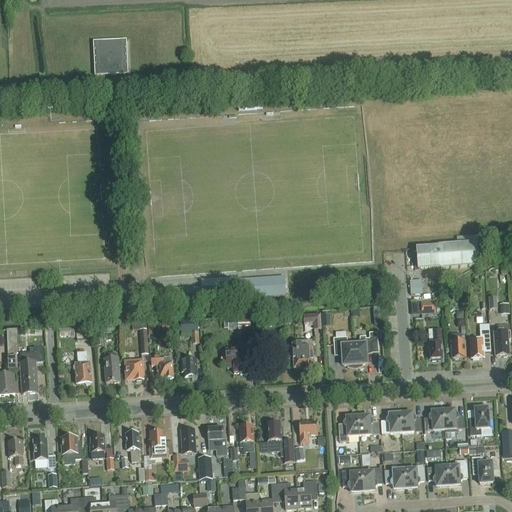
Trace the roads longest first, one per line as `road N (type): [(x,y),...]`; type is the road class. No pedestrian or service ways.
road 1 (tertiary): [(0,416),(511,384)]
road 2 (residential): [(509,511),(495,503),(363,511)]
